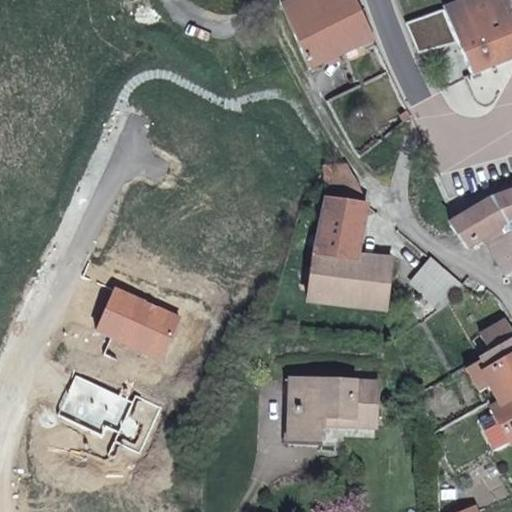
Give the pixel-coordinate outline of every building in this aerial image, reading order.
[(373,39),(354,0),(293,0),(280,6),(309,70),(373,39)] [(511,29),(508,16),(508,0),(470,0),(443,11),(459,46),(471,74),(511,57),(511,29)] [(419,54),(459,46),(443,11),(407,27),(419,54)] [(325,166),(325,200),(364,205),(358,185),(347,165),(325,166)] [(505,278),(511,275),(511,191),(484,203),(448,225),(465,250),(479,239),(505,278)] [(364,205),(325,200),(312,262),(306,302),(384,311),(389,260),(356,257),(366,205),(364,205)] [(440,311),(446,304),(463,285),(430,258),(407,283),(440,311)] [(179,318),(115,290),(97,331),(161,359),(179,318)] [(511,330),(506,320),(480,335),(489,353),(479,359),(485,369),(479,373),(494,400),(498,407),(490,411),(510,447),(511,445),(511,330)] [(132,402),(76,377),(58,415),(101,435),(105,427),(120,433),(116,442),(140,453),(161,407),(135,396),(132,402)] [(287,439),(290,380),(284,379),(282,439),(287,439)] [(377,384),(290,380),(287,439),(321,439),(321,424),(322,418),(375,419),(377,384)] [(375,426),(375,419),(322,418),(321,424),(375,426)]
